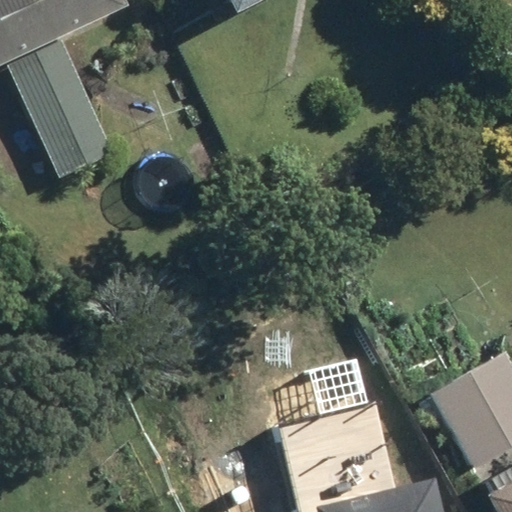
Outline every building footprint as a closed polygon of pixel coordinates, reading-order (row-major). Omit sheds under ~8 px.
[(0,0),(0,80),(52,185),(114,155),(58,42),(122,10),(117,0),(0,0)] [(212,0),(224,24),(273,0),(212,0)] [(511,358),(504,346),(424,395),(471,472),(511,447),(511,358)] [(436,511),(428,477),(418,479),(368,385),(321,410),(345,484),(292,497),(295,511),(436,511)] [(511,511),(511,469),(480,488),(486,499),(475,505),(479,511),(511,511)]
